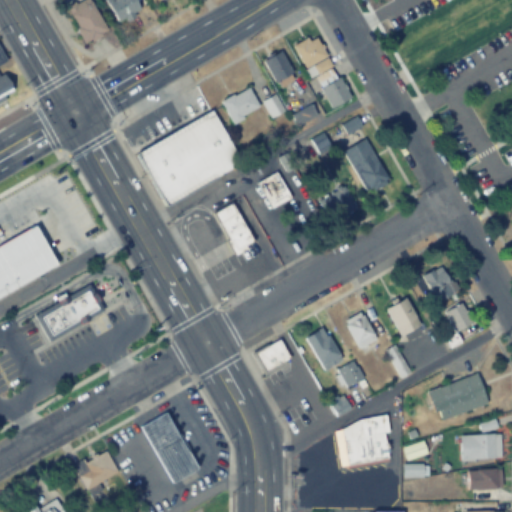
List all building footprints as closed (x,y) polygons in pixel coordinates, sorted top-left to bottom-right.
[(78,0),(64,8),(85,44),(106,31),(87,0),(78,0)] [(105,0),(116,23),(142,11),(136,0),(105,0)] [(392,0),(381,6),(387,18),(394,14),(403,32),(423,22),(411,0),(392,0)] [(425,0),(430,8),(445,0),(425,0)] [(290,43),(303,67),(326,55),(315,35),(308,39),(305,35),(290,43)] [(261,58),(279,47),(291,70),(273,80),(261,58)] [(0,64),(4,62),(0,54),(0,101),(13,94),(4,76),(0,77),(0,64)] [(329,106),(348,95),(336,74),(317,85),(329,106)] [(233,94),(231,90),(217,99),(232,125),(245,117),(243,113),(258,104),(247,85),(233,94)] [(259,99),(269,117),(283,109),(274,92),(259,99)] [(289,112),(310,101),(316,112),(295,123),(289,112)] [(135,154),(163,204),(238,162),(210,112),(135,154)] [(358,126),(353,118),(343,125),(348,133),(358,126)] [(310,142),(316,155),(332,147),(325,134),(310,142)] [(365,192),(339,149),(364,134),(390,178),(365,192)] [(253,181),(267,208),(291,196),(277,169),(253,181)] [(310,203),(325,227),(357,207),(342,183),(310,203)] [(207,212),(232,259),(258,246),(233,198),(207,212)] [(0,295),(43,271),(16,222),(0,231),(0,295)] [(420,273),(431,267),(434,274),(442,270),(448,280),(442,282),(449,295),(435,302),(420,273)] [(32,312),(87,281),(103,309),(48,341),(32,312)] [(381,305),(402,294),(419,325),(397,336),(381,305)] [(440,309),(460,298),(473,320),(453,332),(440,309)] [(340,318),(358,307),(376,338),(358,348),(340,318)] [(300,336),(318,325),(340,359),(322,371),(300,336)] [(249,352),(264,376),(290,359),(276,335),(249,352)] [(399,377),(407,372),(391,345),(383,350),(399,377)] [(333,370),(343,388),(361,379),(351,361),(333,370)] [(423,389),(435,418),(487,399),(475,369),(423,389)] [(136,424),(165,408),(198,466),(168,482),(136,424)] [(332,428),(340,469),(390,459),(384,433),(391,431),(386,409),(353,416),(332,428)] [(459,458),(458,434),(499,432),(500,456),(459,458)] [(70,467),(86,497),(119,479),(103,449),(70,467)] [(464,467),(465,487),(500,485),(499,466),(464,467)] [(60,511),(54,499),(35,509),(33,505),(23,510),(23,511),(60,511)]
